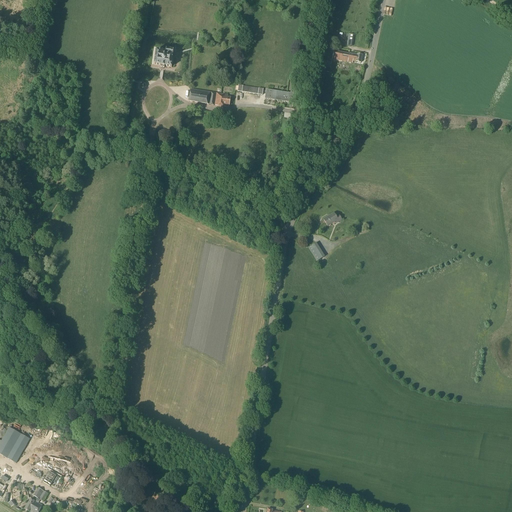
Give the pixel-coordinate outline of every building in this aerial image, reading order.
[(172,61),(174,50),(166,49),(165,55),(162,54),(163,51),(156,50),(154,65),(171,67),(172,64),(173,63),(173,61),(172,61)] [(354,55),(334,51),(332,59),(352,63),(353,62),(361,63),(362,55),(354,54),(354,55)] [(262,96),(263,89),(238,85),(237,92),(262,96)] [(229,106),(230,97),(227,97),(227,95),(190,89),(188,101),(226,107),(226,105),(229,106)] [(274,100),(275,91),(266,90),(265,99),(274,100)] [(283,102),(284,93),(275,91),(274,100),(283,102)] [(284,93),(283,102),(292,103),(294,93),(290,93),(284,93)] [(336,217),(333,213),(323,220),(327,227),(337,220),(338,222),(341,220),(339,215),(336,217)] [(317,262),(324,257),(316,243),(308,248),(317,262)] [(0,454),(15,464),(29,439),(9,428),(1,442),(0,441),(0,454)] [(50,487),(56,476),(47,471),(42,482),(50,487)] [(11,488),(6,497),(9,498),(14,490),(11,488)] [(30,499),(25,509),(25,510),(29,511),(30,510),(32,511),(38,511),(42,506),(36,503),(37,502),(39,502),(40,500),(43,502),(47,494),(38,488),(33,496),(36,498),(34,501),(30,499)]
